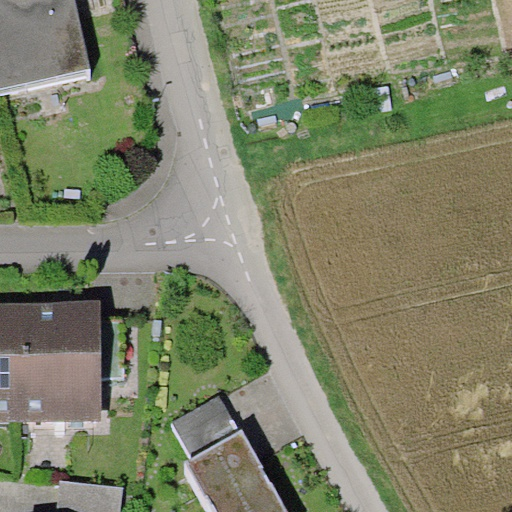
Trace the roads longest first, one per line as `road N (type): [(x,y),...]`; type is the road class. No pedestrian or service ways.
road 1 (residential): [(356,511),(219,233)]
road 2 (residential): [(219,233),(167,0)]
road 3 (residential): [(0,242),(219,233)]
